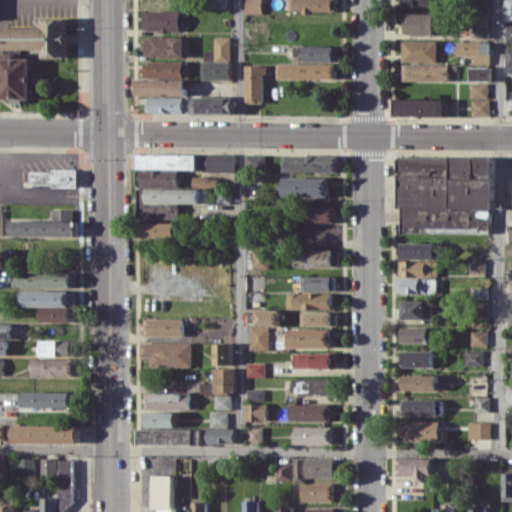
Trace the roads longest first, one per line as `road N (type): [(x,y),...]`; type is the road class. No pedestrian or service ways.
road 1 (primary): [(114,511),(111,0)]
road 2 (residential): [(366,0),(368,511)]
road 3 (residential): [(511,136),(112,132)]
